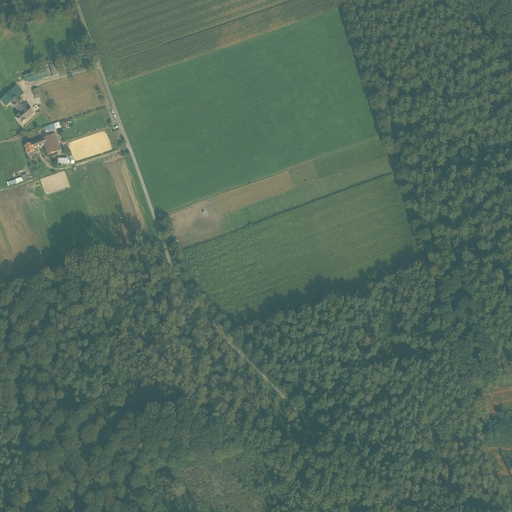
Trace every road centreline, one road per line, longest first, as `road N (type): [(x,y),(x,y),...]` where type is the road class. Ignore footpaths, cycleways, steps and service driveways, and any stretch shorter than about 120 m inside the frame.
road 1 (unknown): [(103,156),(142,301),(341,511)]
road 2 (track): [(171,260),(195,303),(395,511)]
road 3 (unclassified): [(74,0),(171,260)]
